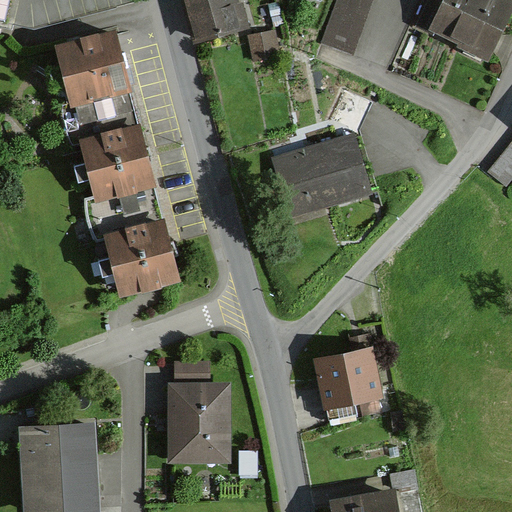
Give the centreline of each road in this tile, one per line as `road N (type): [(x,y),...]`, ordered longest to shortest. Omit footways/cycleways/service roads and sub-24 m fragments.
road 1 (residential): [(270,366),(472,162),(511,95)]
road 2 (tertiary): [(253,304),(172,0)]
road 3 (residential): [(133,347),(134,511)]
road 4 (tertiary): [(300,511),(270,366)]
road 5 (residential): [(133,347),(0,394)]
road 6 (residential): [(253,304),(133,347)]
